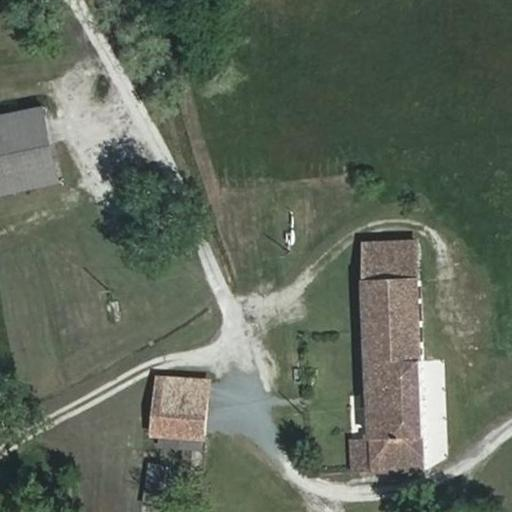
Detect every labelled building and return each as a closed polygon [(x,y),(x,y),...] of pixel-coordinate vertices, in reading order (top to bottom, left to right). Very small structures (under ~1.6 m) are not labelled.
[(49,103),(0,117),(0,194),(70,175),(49,103)] [(310,228),(312,165),(271,165),(270,228),(310,228)] [(432,253),(431,233),(381,235),(382,254),(432,253)] [(433,271),(432,253),(382,254),(383,273),(433,271)] [(370,456),(440,454),(433,271),(383,273),(385,295),(390,430),(371,431),(370,456)] [(225,360),(180,355),(173,413),(180,414),(178,428),(214,431),(216,418),(219,418),(225,360)] [(352,395),(350,432),(362,432),(363,396),(352,395)] [(166,434),(168,416),(153,414),(151,432),(166,434)] [(159,487),(177,489),(183,442),(165,441),(159,487)]
